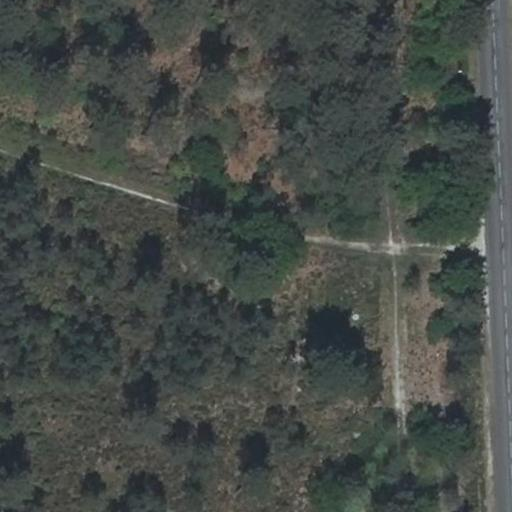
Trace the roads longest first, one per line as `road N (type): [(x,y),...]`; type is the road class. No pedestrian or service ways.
road 1 (track): [(0,144),(291,231),(501,257)]
road 2 (track): [(401,511),(380,0)]
road 3 (tertiary): [(491,0),(511,493)]
